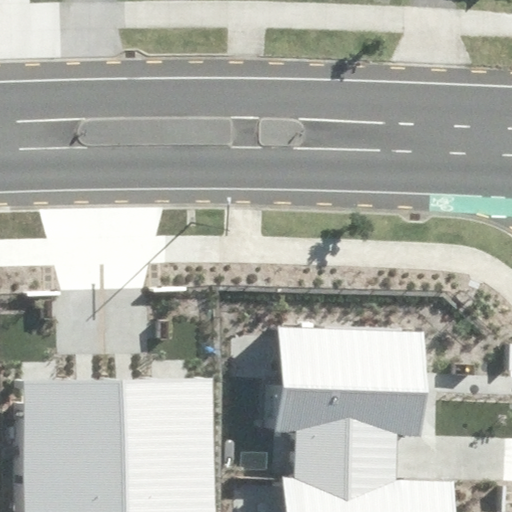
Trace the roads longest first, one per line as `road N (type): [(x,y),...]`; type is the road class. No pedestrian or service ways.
road 1 (residential): [(0,88),(89,81),(511,98)]
road 2 (residential): [(511,175),(0,171)]
